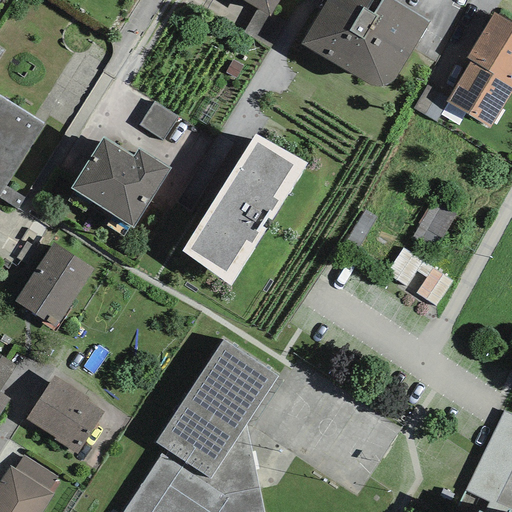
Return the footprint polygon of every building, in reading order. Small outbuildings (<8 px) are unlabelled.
[(279,0),(242,0),(258,9),(270,16),(279,0)] [(394,80),(430,22),(394,0),(326,0),(300,44),(372,86),(376,87),(378,87),(384,86),(388,84),(391,83),(394,80)] [(284,25),(270,16),(258,9),(243,33),(269,49),(284,25)] [(511,80),(511,24),(494,13),(467,58),(471,61),(492,73),(494,70),(511,80)] [(447,97),(444,102),(446,103),(490,128),(511,92),(511,80),(494,70),(492,73),(471,61),(447,97)] [(447,97),(427,85),(414,108),(436,120),(446,103),(444,102),(447,97)] [(0,96),(0,194),(5,186),(44,125),(0,96)] [(138,126),(163,141),(178,117),(154,101),(138,126)] [(307,163),(255,134),(181,252),(230,286),(307,163)] [(103,137),(70,189),(133,228),(171,168),(138,149),(133,157),(103,137)] [(54,214),(5,186),(0,194),(0,197),(47,225),(54,214)] [(436,251),(457,212),(433,199),(412,238),(436,251)] [(357,248),(377,217),(364,210),(345,241),(357,248)] [(93,269),(53,242),(46,254),(35,270),(14,302),(54,328),(93,269)] [(46,254),(27,242),(17,258),(35,270),(46,254)] [(386,273),(406,287),(416,271),(423,261),(402,247),(386,273)] [(433,268),(423,261),(416,271),(426,278),(433,268)] [(435,307),(452,281),(433,268),(426,278),(415,293),(435,307)] [(263,511),(245,425),(278,376),(223,339),(155,443),(167,451),(163,456),(160,454),(121,511),(263,511)] [(0,390),(16,366),(0,355),(0,390)] [(88,399),(54,376),(25,420),(76,454),(104,412),(86,401),(88,399)] [(0,413),(9,400),(0,393),(0,413)] [(15,469),(48,491),(57,478),(23,456),(15,469)] [(10,466),(0,481),(0,511),(42,511),(54,494),(48,491),(15,469),(10,466)]
